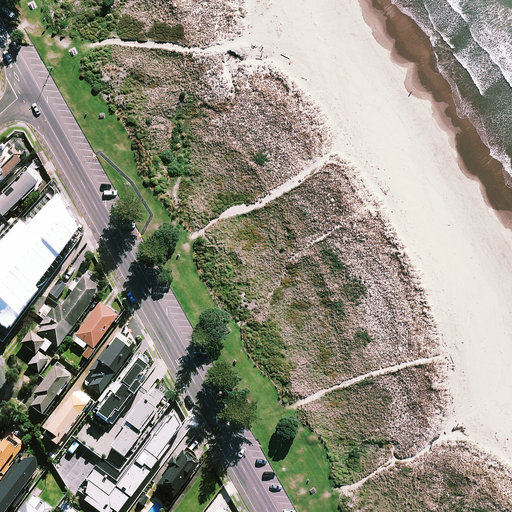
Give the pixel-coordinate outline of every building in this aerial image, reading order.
[(0,187),(2,186),(23,167),(19,163),(24,160),(20,155),(26,150),(21,144),(12,135),(0,145),(0,187)] [(0,218),(3,222),(22,203),(24,205),(35,194),(36,195),(43,188),(41,185),(43,184),(43,182),(41,178),(39,176),(36,173),(34,172),(28,178),(26,176),(24,178),(23,177),(2,197),(4,199),(0,202),(0,218)] [(0,314),(4,322),(6,325),(8,325),(9,325),(10,325),(31,297),(32,296),(31,294),(30,293),(71,238),(72,236),(72,234),(72,232),(58,207),(56,206),(54,207),(52,208),(26,236),(25,235),(24,235),(22,236),(10,248),(9,248),(7,248),(5,248),(0,253),(0,314)] [(59,306),(52,300),(38,316),(44,320),(40,325),(42,326),(38,332),(45,337),(43,339),(37,334),(31,329),(21,342),(35,353),(40,347),(45,351),(52,343),(58,347),(102,288),(92,281),(94,278),(82,268),(68,287),(73,291),(64,303),(59,306)] [(118,318),(100,304),(75,337),(94,351),(118,318)] [(93,379),(89,385),(100,394),(135,350),(117,336),(90,370),(91,371),(94,373),(91,377),(93,379)] [(48,359),(38,351),(28,365),(38,372),(48,359)] [(141,384),(136,380),(147,365),(138,358),(98,411),(107,418),(115,409),(118,411),(132,392),(134,393),(141,384)] [(71,376),(55,364),(34,393),(38,396),(31,406),(44,415),(71,376)] [(155,406),(161,398),(168,390),(160,384),(155,390),(151,387),(125,420),(137,429),(140,432),(158,409),(155,406)] [(88,407),(72,394),(60,409),(59,407),(51,417),(50,416),(41,426),(47,430),(44,433),(60,446),(67,436),(65,435),(88,407)] [(125,486),(98,466),(79,492),(90,501),(88,504),(98,511),(127,511),(176,450),(174,448),(187,430),(178,417),(125,486)] [(139,436),(126,426),(111,446),(124,455),(139,436)] [(0,478),(25,442),(7,430),(0,440),(0,478)] [(176,459),(172,456),(167,464),(170,466),(156,485),(173,498),(198,465),(181,452),(176,459)] [(0,511),(3,511),(38,468),(36,456),(25,458),(22,463),(18,460),(0,483),(0,511)] [(49,511),(52,509),(32,494),(18,511),(49,511)]
